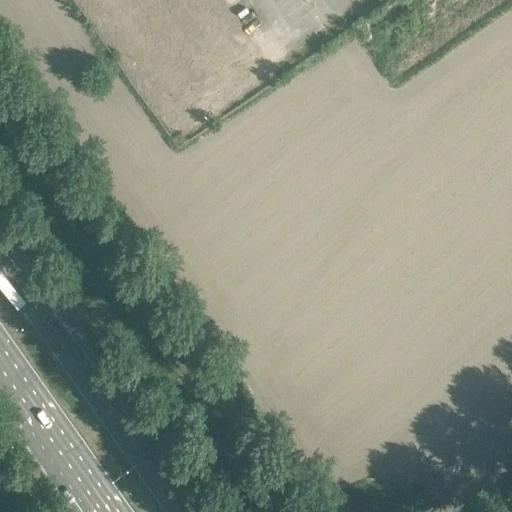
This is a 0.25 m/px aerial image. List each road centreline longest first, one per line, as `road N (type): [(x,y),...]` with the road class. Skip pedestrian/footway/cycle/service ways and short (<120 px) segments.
road 1 (secondary): [(175,511),(0,257)]
road 2 (secondary): [(0,352),(109,511)]
